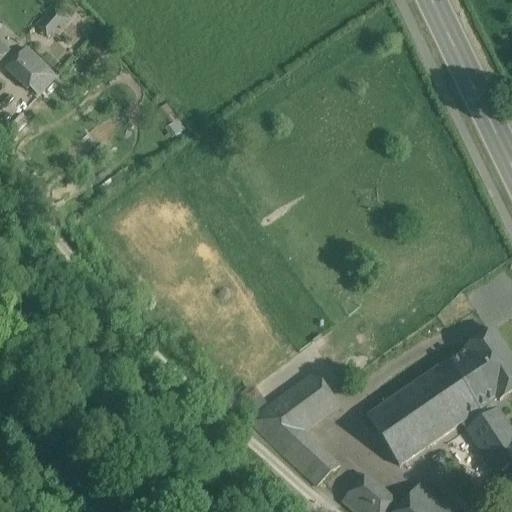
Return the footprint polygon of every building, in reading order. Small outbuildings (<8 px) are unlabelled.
[(0,56),(9,47),(0,37),(0,56)] [(26,46),(21,51),(42,72),(47,67),(26,46)] [(6,67),(27,87),(42,72),(21,51),(6,67)] [(511,390),(511,355),(494,328),(464,348),(497,397),(498,400),(511,390)] [(464,348),(366,412),(399,461),(497,397),(464,348)] [(344,455),(309,420),(343,396),(321,363),(253,408),(321,475),(344,455)] [(511,461),(511,428),(498,407),(466,427),(496,472),(511,461)] [(366,469),(342,493),(360,511),(382,511),(396,498),(366,469)] [(460,511),(422,477),(389,511),(460,511)]
